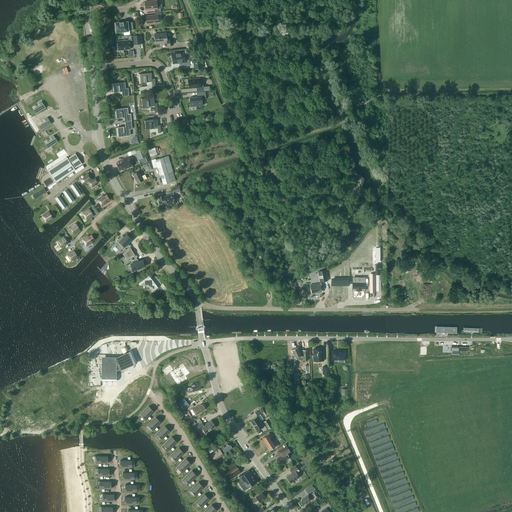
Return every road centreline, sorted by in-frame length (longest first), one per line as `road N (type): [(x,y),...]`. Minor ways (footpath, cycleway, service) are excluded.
road 1 (track): [(268,309),(267,279),(224,197),(245,153),(346,120),(402,224),(462,278),(511,292)]
road 2 (tertiary): [(203,342),(192,292),(162,259),(104,159),(85,0)]
road 3 (track): [(511,93),(375,95),(333,123),(309,57),(309,31),(343,27),(352,0)]
road 4 (unclassified): [(203,342),(511,339)]
road 5 (tertiary): [(291,511),(226,415),(203,342)]
